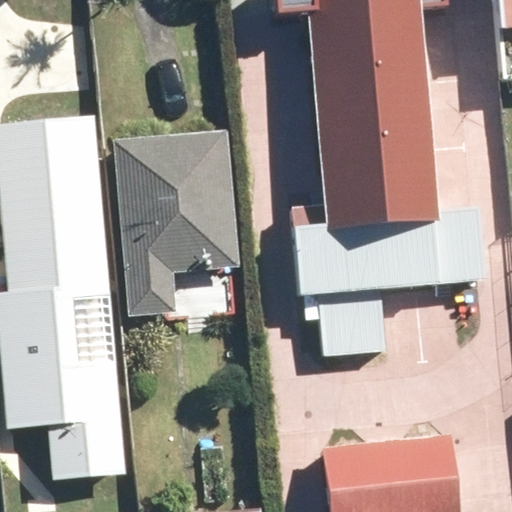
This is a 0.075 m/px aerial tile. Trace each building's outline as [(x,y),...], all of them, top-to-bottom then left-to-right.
[(440,0),(264,0),(266,19),(300,16),(314,204),(278,206),(285,298),(303,296),(308,354),(378,349),(374,291),(479,283),(473,210),(433,213),(417,3),(440,1),(440,0)] [(511,0),(477,0),(485,80),(511,78),(511,0)] [(85,115),(0,122),(0,306),(102,297),(85,115)] [(221,128),(105,136),(118,317),(170,314),(168,274),(231,269),(221,128)] [(107,381),(34,387),(41,470),(114,464),(107,381)] [(449,511),(442,436),(307,449),(313,511),(449,511)]
